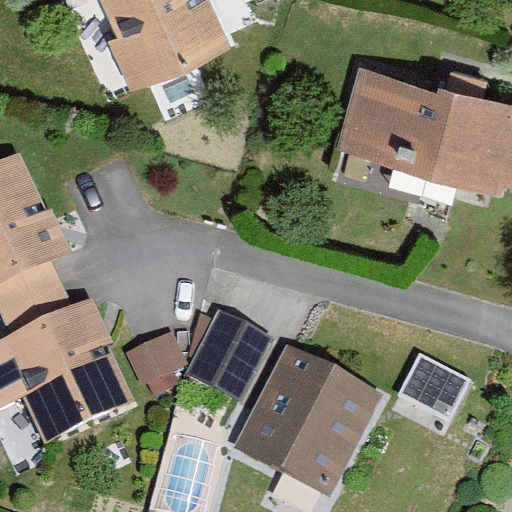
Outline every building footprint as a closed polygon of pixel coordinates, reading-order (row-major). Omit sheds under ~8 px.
[(87,0),(123,83),(225,40),(207,0),(87,0)] [(511,106),(347,61),(318,162),(481,207),(488,183),(511,189),(511,106)] [(0,167),(0,287),(41,269),(58,261),(13,162),(0,167)] [(41,269),(0,287),(0,340),(1,343),(63,317),(41,269)] [(0,430),(13,460),(125,413),(81,309),(63,317),(1,343),(0,343),(0,430)] [(236,400),(265,347),(215,319),(185,372),(236,400)] [(326,508),(383,405),(294,355),(236,458),(326,508)] [(471,389),(419,363),(398,405),(450,432),(471,389)]
